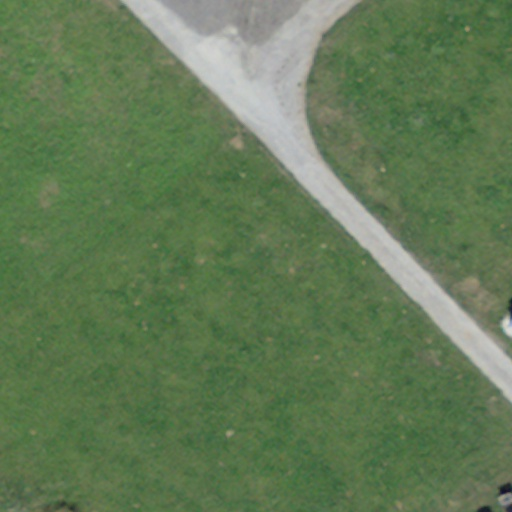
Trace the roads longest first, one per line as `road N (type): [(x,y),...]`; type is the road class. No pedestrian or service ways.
road 1 (residential): [(224,70),(511,381)]
road 2 (residential): [(330,0),(224,70)]
